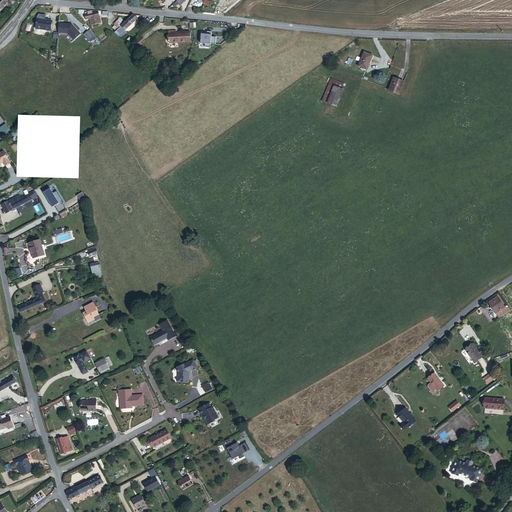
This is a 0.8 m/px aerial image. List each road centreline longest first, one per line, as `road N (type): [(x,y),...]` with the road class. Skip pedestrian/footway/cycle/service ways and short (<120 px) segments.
road 1 (unclassified): [(36,0),(343,32),(511,37)]
road 2 (residential): [(511,280),(210,511)]
road 3 (unclassified): [(0,259),(55,473)]
road 4 (residential): [(55,473),(163,417)]
